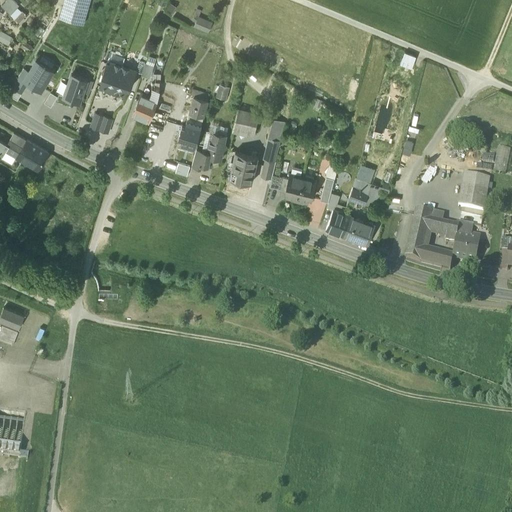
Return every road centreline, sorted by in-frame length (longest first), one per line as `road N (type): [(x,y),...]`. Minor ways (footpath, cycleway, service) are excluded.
road 1 (secondary): [(0,102),(63,142),(276,225),(395,269),(511,296)]
road 2 (track): [(48,511),(74,310),(120,165)]
road 3 (unclassified): [(298,0),(511,88)]
road 4 (unknown): [(395,269),(416,207),(483,77)]
road 5 (track): [(233,0),(227,45),(236,67),(265,94),(265,126)]
